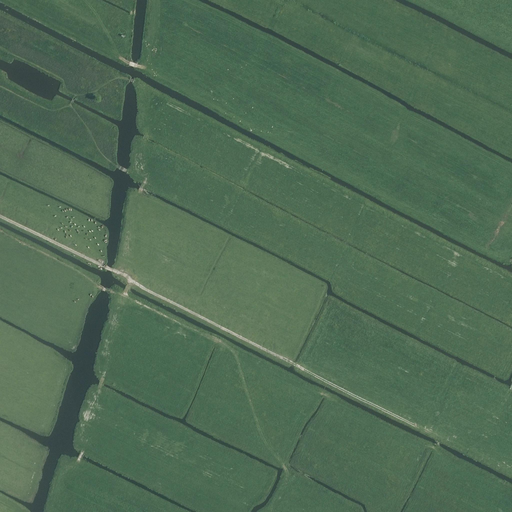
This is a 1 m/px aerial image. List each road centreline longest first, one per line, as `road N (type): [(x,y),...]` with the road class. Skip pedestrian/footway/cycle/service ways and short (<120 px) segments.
road 1 (track): [(124,294),(132,281),(416,426)]
road 2 (track): [(132,281),(0,215)]
